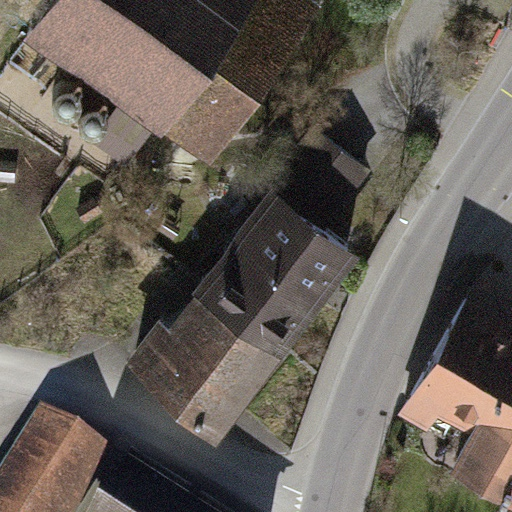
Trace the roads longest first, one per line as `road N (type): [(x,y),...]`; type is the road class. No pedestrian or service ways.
road 1 (tertiary): [(332,511),(386,341),(458,206),(511,130)]
road 2 (residential): [(0,368),(136,409),(327,511)]
